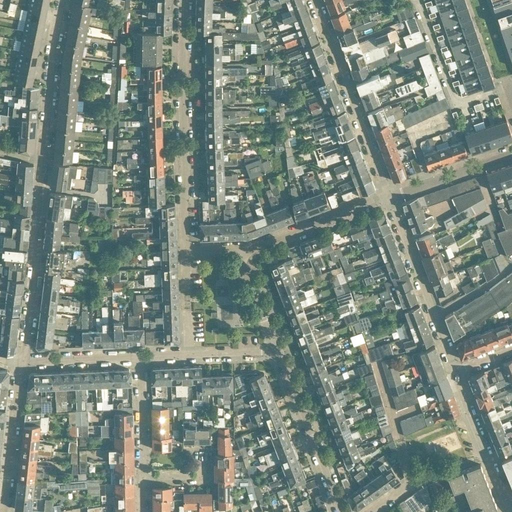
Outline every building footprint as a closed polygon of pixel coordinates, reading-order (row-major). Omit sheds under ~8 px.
[(30,0),(27,10),(46,14),(48,4),(30,0)] [(106,0),(105,7),(111,9),(113,0),(106,0)] [(142,3),(142,10),(172,11),(172,7),(172,2),(172,1),(172,0),(156,0),(156,4),(142,3)] [(290,9),(305,3),(303,0),(285,0),(271,5),(273,10),(288,5),(289,8),(289,9),(290,9)] [(353,0),(335,0),(326,4),(330,13),(345,8),(343,4),(353,0)] [(439,14),(467,5),(464,0),(444,0),(435,3),(439,14)] [(496,16),(511,9),(511,0),(507,0),(492,5),(496,16)] [(93,5),(88,4),(74,1),(72,12),(91,15),(93,5)] [(196,1),(196,11),(225,12),(225,7),(212,6),(212,1),(196,1)] [(250,13),(257,10),(259,9),(256,1),(251,2),(247,4),(250,13)] [(250,13),(247,4),(247,2),(241,2),(241,12),(243,12),(250,13)] [(283,17),(276,20),(278,25),(309,14),(305,4),(305,3),(290,9),(290,10),(281,13),(283,17)] [(443,26),(471,16),(467,5),(439,14),(443,26)] [(414,16),(409,6),(403,8),(407,19),(414,16)] [(499,26),(511,21),(511,9),(496,16),(499,26)] [(44,24),(46,14),(27,10),(25,20),(44,24)] [(172,14),(172,11),(142,10),(142,15),(156,16),(156,17),(155,21),(171,21),(171,20),(172,14)] [(253,22),(259,20),(257,17),(259,16),(257,10),(250,13),(253,22)] [(196,11),(195,23),(211,23),(212,16),(225,17),(225,12),(196,11)] [(347,11),(331,17),(337,33),(351,28),(348,21),(350,20),(347,11)] [(72,12),(70,22),(88,26),(91,15),(72,12)] [(312,22),(309,14),(278,25),(280,30),(296,24),(297,28),(312,22)] [(362,17),(361,17),(362,19),(363,23),(372,20),(369,14),(362,17)] [(407,19),(406,20),(411,34),(420,31),(414,16),(407,19)] [(471,16),(443,26),(447,37),(475,28),(471,16)] [(351,28),(337,33),(342,45),(356,39),(354,33),(369,28),(377,25),(375,19),(372,20),(363,23),(351,28)] [(25,20),(23,31),(42,34),(44,24),(25,20)] [(171,23),(171,21),(155,21),(155,22),(155,27),(143,27),(142,32),(162,32),(171,33),(171,23)] [(261,21),(256,23),(259,31),(264,30),(261,21)] [(503,36),(511,32),(511,21),(499,26),(503,36)] [(86,36),(88,26),(70,22),(68,32),(86,36)] [(315,31),(312,22),(297,28),(298,31),(283,37),(284,42),(315,31)] [(195,23),(195,32),(205,32),(225,32),(225,26),(219,25),(219,24),(211,24),(211,23),(195,23)] [(248,23),(247,32),(257,32),(254,24),(254,23),(250,23),(248,23)] [(475,28),(447,37),(451,49),(479,39),(475,28)] [(267,39),(264,30),(259,31),(257,32),(259,38),(260,41),(267,39)] [(356,39),(342,45),(347,58),(386,44),(398,39),(395,30),(383,34),(379,36),(374,38),(374,36),(357,43),(356,39)] [(40,44),(42,34),(23,31),(21,41),(40,44)] [(315,31),(284,42),(286,48),(302,42),(304,45),(318,40),(315,31)] [(420,31),(411,34),(415,44),(424,41),(420,31)] [(68,32),(66,42),(84,46),(86,36),(68,32)] [(137,32),(137,42),(162,42),(162,32),(142,32),(137,32)] [(205,35),(204,37),(204,42),(205,42),(222,42),(222,38),(235,38),(259,38),(257,32),(247,32),(225,32),(205,32),(205,35)] [(511,32),(503,36),(506,46),(511,44),(511,32)] [(268,39),(260,42),(263,49),(270,46),(268,39)] [(455,60),(482,51),(479,39),(451,49),(455,60)] [(21,41),(19,51),(38,55),(40,44),(21,41)] [(389,54),(351,69),(355,79),(369,74),(368,69),(386,62),(387,62),(388,64),(401,58),(403,63),(418,57),(428,53),(424,41),(415,44),(389,54)] [(64,53),(63,55),(82,58),(82,56),(84,46),(66,42),(64,53)] [(137,42),(136,52),(161,53),(162,42),(137,42)] [(205,44),(204,44),(204,49),(205,50),(205,53),(235,53),(235,47),(222,47),(222,44),(222,42),(205,42),(205,44)] [(319,42),(288,53),(290,58),(297,56),(299,60),(323,51),(319,42)] [(251,44),(251,53),(260,53),(261,44),(251,44)] [(386,44),(347,58),(351,69),(389,54),(386,44)] [(36,65),(38,55),(19,51),(17,61),(36,65)] [(323,51),(299,60),(291,62),(293,68),(309,62),(311,66),(326,60),(323,51)] [(482,51),(455,60),(459,72),(486,62),(482,51)] [(161,63),(161,53),(136,52),(136,63),(161,63)] [(240,53),(235,53),(205,53),(205,56),(204,58),(204,63),(205,63),(222,63),(222,59),(240,59),(240,53)] [(429,84),(424,86),(428,95),(435,92),(442,88),(428,53),(418,57),(425,76),(429,84)] [(80,70),(81,59),(82,58),(63,55),(63,58),(62,68),(80,70)] [(326,60),(311,66),(295,71),(297,77),(313,71),(314,74),(329,69),(326,60)] [(17,61),(15,71),(34,75),(36,65),(17,61)] [(463,83),(490,74),(486,62),(459,72),(463,83)] [(205,71),(205,75),(224,75),(247,75),(247,68),(222,67),(222,65),(222,63),(205,63),(205,65),(204,65),(204,70),(205,71)] [(148,66),(140,66),(140,77),(140,78),(161,77),(161,66),(148,66)] [(62,68),(61,78),(79,80),(80,70),(62,68)] [(329,69),(314,74),(315,78),(301,83),(303,89),(333,78),(329,69)] [(32,85),(34,75),(15,71),(13,81),(32,85)] [(359,92),(393,79),(392,77),(390,78),(388,74),(379,77),(378,74),(356,83),(359,92)] [(462,96),(467,95),(494,85),(490,74),(463,83),(466,91),(460,93),(462,96)] [(247,75),(224,75),(205,75),(205,77),(204,79),(204,84),(205,84),(222,84),(222,81),(235,81),(235,78),(248,78),(248,75),(247,75)] [(282,75),(276,77),(277,85),(277,86),(282,85),(283,84),(284,84),(282,75)] [(397,91),(400,95),(424,86),(429,84),(425,76),(395,88),(397,91)] [(140,78),(130,78),(130,83),(144,83),(144,89),(147,89),(162,89),(161,77),(140,78)] [(61,78),(60,88),(78,90),(79,80),(61,78)] [(319,88),(321,93),(322,94),(337,89),(337,88),(333,78),(303,89),(305,94),(319,88)] [(363,100),(372,96),(377,95),(375,91),(396,83),(395,78),(393,79),(359,92),(360,92),(363,100)] [(205,96),(224,96),(235,96),(235,90),(222,90),(222,84),(205,84),(205,86),(204,86),(204,91),(205,92),(205,96)] [(282,85),(277,86),(278,96),(278,97),(285,95),(283,88),(286,87),(285,84),(284,84),(283,84),(282,85)] [(278,96),(277,86),(277,85),(261,85),(261,96),(270,96),(278,96)] [(6,89),(6,96),(9,97),(22,98),(22,97),(38,98),(39,88),(15,86),(15,89),(6,89)] [(60,88),(59,98),(77,100),(78,90),(60,88)] [(445,97),(443,91),(442,88),(435,92),(439,100),(445,97)] [(147,95),(137,95),(137,101),(162,101),(162,89),(147,89),(147,95)] [(337,89),(322,94),(322,95),(323,99),(309,104),(311,110),(341,99),(337,90),(337,89)] [(118,90),(118,100),(122,101),(128,101),(128,98),(124,98),(125,90),(120,90),(118,90)] [(372,96),(363,100),(366,109),(380,103),(390,99),(389,98),(392,96),(391,93),(388,94),(387,93),(377,97),(377,95),(372,96)] [(287,94),(285,95),(278,97),(280,106),(280,107),(290,104),(287,94)] [(6,96),(5,101),(9,101),(9,106),(38,108),(38,98),(22,97),(22,98),(9,97),(6,96)] [(235,96),(224,96),(205,96),(205,98),(204,100),(204,105),(206,105),(222,105),(222,102),(235,101),(235,96)] [(270,96),(270,106),(280,106),(278,97),(278,96),(270,96)] [(449,108),(449,106),(445,97),(439,100),(444,110),(449,108)] [(59,98),(58,109),(76,110),(77,100),(59,98)] [(341,99),(311,110),(313,115),(327,110),(329,113),(344,108),(341,99)] [(439,112),(444,110),(439,100),(434,102),(439,112)] [(162,101),(137,101),(136,101),(136,107),(141,107),(141,114),(143,114),(143,113),(162,113),(162,101)] [(434,102),(428,105),(433,115),(439,112),(434,102)] [(204,112),(206,114),(206,117),(235,116),(235,111),(222,111),(222,105),(206,105),(206,107),(204,107),(204,112)] [(383,107),(368,113),(371,121),(385,115),(386,115),(400,110),(401,109),(399,105),(391,108),(390,105),(383,107)] [(427,118),(433,115),(428,105),(423,107),(427,118)] [(37,117),(38,108),(9,106),(9,115),(37,117)] [(423,107),(417,110),(422,120),(427,118),(423,107)] [(75,120),(76,110),(58,109),(57,119),(75,120)] [(385,115),(371,121),(373,129),(388,123),(395,120),(401,117),(404,116),(401,109),(400,110),(386,115),(385,115)] [(314,124),(315,127),(331,121),(332,124),(348,118),(345,110),(329,116),(313,121),(314,124)] [(416,123),(422,120),(417,110),(411,112),(416,123)] [(406,115),(411,125),(416,123),(411,112),(406,115)] [(0,113),(0,123),(20,125),(19,135),(32,136),(35,137),(36,126),(37,117),(9,115),(7,115),(0,113)] [(162,124),(162,113),(143,113),(143,114),(143,119),(143,120),(119,121),(119,124),(143,124),(162,124)] [(269,115),(271,125),(282,125),(281,118),(281,115),(269,115)] [(411,125),(406,115),(404,116),(401,117),(403,122),(405,128),(411,125)] [(204,127),(206,127),(222,126),(222,123),(235,122),(240,121),(240,116),(235,116),(206,117),(206,120),(204,122),(204,127)] [(314,130),(317,138),(335,132),(351,126),(348,118),(332,124),(314,130)] [(57,119),(56,129),(74,131),(75,120),(57,119)] [(496,124),(502,142),(511,139),(511,136),(506,120),(496,124)] [(483,121),(473,124),(475,131),(481,150),(492,146),(485,127),(483,121)] [(388,123),(373,129),(378,142),(393,137),(388,123)] [(162,124),(143,124),(119,124),(119,126),(127,126),(127,130),(139,130),(143,130),(143,136),(147,136),(162,136),(162,124)] [(502,142),(496,124),(485,127),(492,146),(502,142)] [(206,129),(204,129),(205,133),(206,135),(206,138),(236,137),(240,137),(250,137),(250,131),(240,131),(240,133),(236,133),(235,131),(222,132),(222,128),(222,126),(206,127),(206,129)] [(354,135),(351,126),(335,132),(317,138),(319,138),(321,143),(332,139),(333,143),(338,141),(354,135)] [(289,127),(283,129),(284,136),(284,138),(290,137),(291,136),(289,127)] [(73,141),(74,131),(56,129),(56,139),(73,141)] [(465,134),(471,153),(481,150),(475,131),(465,134)] [(18,146),(18,151),(28,153),(30,153),(34,151),(35,147),(35,137),(32,136),(19,135),(18,146)] [(141,150),(148,150),(163,150),(162,138),(162,136),(147,136),(147,138),(143,139),(143,145),(141,145),(141,150)] [(276,136),(276,146),(285,145),(284,138),(284,136),(276,136)] [(321,146),(313,148),(317,159),(325,157),(343,152),(359,146),(355,136),(339,143),(340,146),(323,152),(321,146)] [(206,141),(205,143),(205,148),(207,148),(223,147),(223,143),(240,143),(240,137),(236,137),(206,138),(206,141)] [(393,137),(378,142),(383,155),(397,150),(398,149),(393,137)] [(56,139),(55,149),(72,151),(73,141),(56,139)] [(463,141),(449,145),(454,159),(467,154),(463,141)] [(293,154),(292,145),(285,147),(285,148),(286,157),(293,154)] [(441,164),(454,159),(449,145),(437,150),(441,164)] [(363,158),(359,146),(343,152),(325,157),(328,164),(345,157),(347,162),(343,163),(344,165),(363,158)] [(223,152),(223,147),(207,148),(207,150),(205,150),(205,154),(207,156),(207,159),(224,158),(237,158),(243,158),(243,152),(223,152)] [(71,162),(72,151),(55,149),(54,160),(71,162)] [(397,150),(383,155),(388,168),(402,163),(401,161),(402,161),(398,149),(397,150)] [(163,161),(163,150),(148,150),(141,150),(141,157),(139,157),(139,158),(127,159),(127,162),(163,161)] [(437,150),(423,155),(428,168),(441,164),(437,150)] [(288,168),(292,167),(298,165),(293,154),(286,157),(288,168)] [(0,162),(18,166),(17,173),(33,176),(33,164),(26,163),(0,157),(0,162)] [(421,171),(416,157),(410,159),(415,173),(421,171)] [(237,158),(224,158),(207,159),(207,162),(206,164),(206,169),(207,169),(223,168),(223,164),(237,164),(237,158)] [(352,175),(368,169),(363,158),(344,165),(343,163),(329,169),(332,177),(333,179),(338,177),(351,172),(352,175)] [(245,165),(247,168),(248,172),(250,178),(265,172),(265,171),(271,169),(268,159),(261,162),(260,159),(245,165)] [(163,161),(127,162),(127,168),(139,167),(140,174),(164,173),(163,161)] [(52,174),(53,175),(76,178),(77,166),(53,162),(52,174)] [(407,176),(402,163),(388,168),(393,181),(407,176)] [(292,167),(295,174),(303,172),(301,164),(298,165),(292,167)] [(511,181),(507,166),(496,170),(502,187),(511,183),(511,181)] [(94,167),(93,180),(98,181),(98,170),(105,170),(105,183),(112,183),(112,182),(112,176),(113,169),(105,168),(94,167)] [(237,173),(224,174),(223,174),(223,168),(207,169),(207,171),(206,171),(206,175),(208,177),(208,180),(237,179),(237,173)] [(371,178),(368,169),(352,175),(353,179),(338,185),(337,186),(339,191),(350,187),(371,178)] [(93,180),(91,192),(94,193),(98,189),(98,183),(105,183),(105,170),(98,170),(98,181),(93,180)] [(492,190),(502,187),(496,170),(486,173),(492,190)] [(0,172),(0,177),(32,184),(33,176),(17,173),(17,176),(0,172)] [(140,174),(134,174),(134,181),(147,180),(147,184),(164,183),(165,183),(165,178),(164,177),(164,173),(140,174)] [(52,174),(51,178),(50,187),(70,189),(72,178),(75,178),(76,178),(53,175),(52,174)] [(309,214),(320,210),(309,180),(308,177),(307,174),(303,176),(305,182),(304,182),(309,196),(303,198),(309,214)] [(308,177),(309,180),(320,210),(330,206),(324,190),(320,192),(315,178),(314,175),(308,177)] [(0,177),(0,182),(16,186),(16,190),(31,193),(32,184),(0,177)] [(471,179),(474,188),(480,186),(476,177),(471,179)] [(357,188),(341,194),(344,201),(375,189),(373,184),(371,178),(355,184),(357,188)] [(208,183),(206,185),(207,190),(208,190),(224,189),(224,185),(238,185),(237,183),(244,183),(243,179),(237,179),(208,180),(208,183)] [(466,181),(469,190),(474,188),(471,179),(466,181)] [(460,182),(464,192),(469,190),(466,181),(460,182)] [(455,184),(458,194),(464,192),(460,182),(455,184)] [(147,189),(122,190),(123,196),(164,194),(164,183),(147,184),(147,189)] [(453,196),(458,194),(455,184),(450,186),(453,196)] [(309,214),(303,198),(299,200),(294,186),(291,187),(295,218),(295,219),(309,214)] [(450,186),(444,188),(448,198),(453,196),(450,186)] [(469,190),(464,192),(458,194),(453,196),(459,211),(467,207),(484,197),(480,186),(474,188),(469,190)] [(276,187),(271,189),(284,224),(293,220),(288,205),(284,206),(279,194),(276,187)] [(442,200),(448,198),(444,188),(439,190),(442,200)] [(208,192),(207,192),(207,197),(208,198),(209,201),(218,201),(225,201),(229,200),(238,200),(238,194),(224,195),(224,189),(208,190),(208,192)] [(264,214),(270,229),(284,224),(274,196),(271,189),(266,191),(269,198),(273,210),(264,214)] [(31,203),(31,193),(16,190),(16,195),(10,194),(10,193),(4,192),(4,194),(0,193),(0,198),(21,202),(31,203)] [(437,202),(442,200),(439,190),(434,192),(437,202)] [(48,201),(48,204),(49,205),(63,207),(70,207),(72,195),(49,192),(48,201)] [(432,203),(437,202),(434,192),(428,194),(432,203)] [(327,195),(331,206),(337,204),(333,193),(327,195)] [(164,194),(123,196),(126,196),(126,202),(148,202),(148,205),(166,204),(166,199),(164,198),(164,194)] [(428,194),(423,195),(426,205),(432,203),(428,194)] [(421,207),(426,205),(423,195),(418,197),(421,207)] [(425,217),(421,207),(418,197),(402,203),(413,233),(433,225),(435,222),(432,215),(425,217)] [(94,198),(88,198),(86,210),(93,211),(98,211),(98,206),(98,203),(94,198)] [(222,238),(224,238),(227,238),(230,238),(229,209),(229,200),(225,201),(226,208),(224,208),(224,222),(219,223),(220,239),(222,238)] [(200,239),(210,239),(208,201),(202,201),(203,223),(199,223),(200,234),(200,239)] [(218,239),(220,239),(219,223),(215,223),(214,208),(218,208),(218,201),(209,201),(208,201),(210,239),(214,239),(218,239)] [(0,225),(2,226),(12,227),(29,228),(30,216),(31,203),(21,202),(20,215),(14,214),(13,220),(0,218),(0,225)] [(270,229),(264,214),(259,202),(254,204),(259,216),(253,218),(259,233),(270,229)] [(47,208),(46,217),(62,219),(63,219),(69,218),(70,207),(63,207),(49,205),(48,204),(47,208)] [(149,207),(145,207),(145,217),(175,215),(175,206),(175,204),(166,204),(148,205),(149,207)] [(467,207),(459,211),(444,220),(448,228),(465,222),(472,216),(467,207)] [(498,209),(505,228),(496,231),(498,238),(499,238),(506,257),(511,251),(511,211),(507,213),(505,210),(503,208),(502,207),(498,209)] [(235,208),(229,209),(230,238),(240,238),(242,238),(241,222),(236,222),(235,208)] [(242,222),(241,222),(242,238),(248,237),(259,233),(253,218),(249,209),(243,212),(246,220),(242,222)] [(368,221),(349,229),(351,234),(387,220),(384,212),(367,218),(368,221)] [(175,215),(145,217),(136,217),(136,223),(152,222),(152,226),(160,225),(175,225),(175,215)] [(490,215),(477,223),(480,228),(486,224),(492,221),(490,215)] [(46,217),(45,231),(62,232),(63,219),(62,219),(46,217)] [(387,220),(351,234),(353,240),(372,233),(373,236),(374,236),(391,230),(387,220)] [(492,240),(498,238),(496,231),(492,221),(486,224),(491,236),(492,240)] [(70,222),(69,229),(78,230),(79,223),(70,222)] [(0,225),(0,234),(11,236),(28,238),(29,228),(12,227),(2,226),(0,225)] [(175,225),(160,225),(152,226),(152,232),(146,232),(132,232),(132,233),(132,238),(146,238),(176,236),(175,225)] [(44,241),(43,247),(48,248),(60,249),(63,249),(64,239),(77,241),(77,235),(78,230),(69,229),(69,233),(62,232),(45,231),(44,234),(44,241)] [(340,237),(337,229),(329,232),(332,240),(340,237)] [(358,242),(355,243),(358,248),(363,246),(365,249),(378,244),(394,238),(391,230),(374,236),(373,236),(358,242)] [(338,261),(337,258),(334,249),(332,245),(328,233),(318,237),(323,252),(329,250),(334,262),(338,272),(342,270),(338,261)] [(432,233),(416,240),(422,257),(438,251),(443,247),(450,244),(446,236),(436,240),(434,233),(432,233)] [(0,246),(10,248),(27,249),(28,238),(11,236),(0,234),(0,246)] [(160,243),(161,247),(176,247),(176,236),(146,238),(147,243),(160,243)] [(309,240),(319,267),(324,265),(320,254),(323,252),(318,237),(309,240)] [(112,247),(112,239),(102,238),(102,253),(105,253),(112,253),(112,249),(112,247)] [(365,258),(397,246),(394,238),(378,244),(379,247),(363,253),(365,258)] [(319,267),(309,240),(299,243),(305,259),(309,257),(316,276),(312,277),(313,278),(315,282),(324,279),(322,274),(319,267)] [(494,243),(491,243),(483,246),(487,257),(498,253),(494,243)] [(290,258),(268,266),(269,269),(271,269),(270,271),(272,275),(273,275),(273,274),(288,268),(297,265),(296,262),(303,259),(298,244),(286,249),(290,258)] [(0,251),(3,252),(2,256),(2,257),(10,258),(26,259),(27,249),(10,248),(0,246),(0,251)] [(397,246),(365,258),(367,263),(383,257),(384,259),(384,261),(400,255),(397,246)] [(177,257),(176,247),(161,247),(161,253),(147,253),(147,258),(177,257)] [(339,247),(334,249),(337,257),(339,256),(342,255),(339,247)] [(422,257),(427,268),(449,260),(450,259),(446,248),(443,249),(443,247),(438,251),(422,257)] [(48,248),(45,271),(62,272),(65,273),(65,266),(75,267),(76,258),(73,258),(74,250),(60,249),(48,248)] [(112,253),(112,260),(120,259),(120,249),(118,249),(112,249),(112,253)] [(342,255),(339,256),(343,265),(347,264),(348,263),(344,254),(342,255)] [(500,254),(492,257),(498,272),(505,266),(500,254)] [(0,265),(25,268),(26,259),(10,258),(2,257),(2,256),(0,255),(0,265)] [(385,264),(370,270),(372,276),(403,264),(400,255),(384,261),(385,264)] [(177,257),(147,258),(141,258),(141,264),(147,264),(161,263),(161,268),(177,267),(177,257)] [(492,257),(474,265),(478,273),(483,271),(487,280),(498,272),(492,257)] [(427,268),(431,279),(445,274),(455,272),(450,259),(449,260),(427,268)] [(369,277),(362,278),(364,284),(365,285),(373,282),(374,281),(374,280),(379,278),(384,277),(385,279),(390,277),(407,272),(403,264),(372,276),(369,277)] [(0,272),(1,272),(1,276),(8,276),(24,278),(25,268),(0,265),(0,272)] [(471,278),(478,275),(474,265),(467,268),(471,278)] [(161,269),(161,270),(157,270),(158,274),(148,274),(144,274),(144,280),(148,280),(178,278),(177,275),(177,269),(177,267),(161,268),(161,269)] [(274,276),(272,277),(274,282),(276,282),(277,286),(304,275),(311,272),(309,267),(302,270),(290,274),(288,268),(273,274),(273,275),(274,276)] [(322,274),(324,279),(333,275),(331,270),(322,274)] [(45,271),(44,279),(46,280),(46,282),(73,285),(75,285),(76,280),(61,278),(62,272),(45,271)] [(501,309),(507,305),(510,304),(509,303),(511,302),(511,301),(511,271),(489,289),(454,311),(466,330),(471,327),(472,326),(478,323),(484,319),(490,316),(497,311),(501,309)] [(304,275),(277,286),(278,288),(277,290),(279,295),(280,294),(296,288),(294,285),(313,278),(312,277),(311,272),(304,275)] [(343,272),(337,274),(340,283),(346,280),(344,274),(343,272)] [(356,279),(353,272),(344,274),(346,280),(346,281),(356,279)] [(398,292),(412,287),(407,272),(390,277),(391,279),(385,282),(387,290),(390,289),(392,296),(398,293),(398,292)] [(445,274),(431,279),(437,296),(453,290),(449,279),(457,276),(455,272),(445,274)] [(0,277),(0,284),(4,285),(5,284),(8,284),(7,290),(7,291),(23,293),(24,281),(8,278),(0,277)] [(178,278),(148,280),(144,280),(144,286),(148,286),(162,285),(162,289),(178,288),(178,287),(178,283),(178,278)] [(346,280),(340,283),(344,293),(350,291),(350,290),(346,281),(346,280)] [(112,292),(119,292),(119,291),(125,291),(124,281),(113,282),(113,292),(112,292)] [(461,287),(465,293),(475,288),(472,281),(461,287)] [(44,284),(43,291),(59,293),(60,290),(72,291),(73,285),(46,282),(45,284),(44,284)] [(382,308),(381,309),(383,312),(396,308),(403,306),(418,301),(412,287),(398,292),(398,293),(392,296),(393,299),(385,302),(386,306),(382,307),(382,308)] [(144,301),(149,301),(178,300),(178,293),(178,290),(178,288),(162,289),(162,290),(162,294),(144,295),(144,301)] [(281,296),(280,297),(281,301),(283,302),(285,305),(314,294),(312,288),(305,291),(300,289),(296,290),(296,288),(280,294),(281,296)] [(0,289),(0,295),(6,296),(6,301),(21,302),(23,293),(7,291),(7,290),(0,289)] [(387,290),(379,292),(381,299),(392,296),(390,289),(387,290)] [(43,293),(42,299),(43,300),(43,302),(70,305),(79,306),(79,302),(70,301),(71,299),(59,298),(59,295),(59,293),(43,291),(43,293)] [(350,291),(344,293),(348,303),(353,301),(350,291)] [(364,297),(354,300),(356,304),(378,298),(377,293),(364,297)] [(314,294),(285,305),(286,308),(285,310),(287,314),(288,314),(303,308),(303,307),(317,301),(314,294)] [(179,311),(178,300),(149,301),(149,307),(163,306),(163,312),(179,311)] [(0,311),(20,314),(21,302),(6,301),(5,302),(0,301),(0,311)] [(133,311),(133,315),(135,344),(144,344),(143,328),(139,328),(139,315),(139,312),(143,312),(142,301),(133,301),(133,311)] [(340,306),(336,307),(338,314),(350,309),(352,313),(356,311),(354,305),(353,301),(348,303),(340,306)] [(41,304),(40,311),(57,313),(57,309),(78,312),(79,306),(70,305),(43,302),(43,304),(41,304)] [(103,346),(114,345),(114,330),(109,330),(108,306),(101,307),(101,310),(102,318),(103,346)] [(403,329),(410,327),(425,321),(420,306),(404,311),(408,321),(404,323),(402,326),(403,329)] [(113,308),(114,330),(114,345),(124,345),(125,345),(125,329),(123,329),(119,329),(119,308),(113,308)] [(289,316),(287,316),(289,321),(291,322),(292,324),(319,314),(317,309),(305,313),(304,310),(303,308),(288,314),(289,316)] [(40,311),(40,317),(41,318),(41,321),(68,324),(70,324),(70,318),(62,317),(56,316),(57,313),(40,311)] [(82,319),(81,319),(82,325),(82,330),(82,347),(94,346),(93,331),(88,331),(87,311),(81,311),(82,319)] [(143,322),(150,322),(179,320),(179,311),(163,312),(163,315),(149,316),(150,318),(143,318),(143,322)] [(359,321),(359,320),(356,311),(352,313),(351,313),(354,323),(359,321)] [(445,316),(449,327),(453,338),(461,333),(466,330),(454,311),(445,316)] [(319,314),(292,324),(293,327),(292,329),(294,334),(296,333),(295,333),(311,327),(313,327),(312,324),(325,318),(323,312),(319,314)] [(0,321),(2,321),(2,325),(18,327),(20,316),(0,313),(0,321)] [(125,345),(135,344),(133,315),(128,315),(128,329),(125,329),(125,345)] [(369,317),(359,320),(359,321),(362,332),(364,337),(370,335),(374,334),(369,317)] [(97,331),(93,331),(94,346),(103,346),(102,318),(97,318),(96,318),(97,331)] [(180,330),(179,320),(150,322),(143,322),(143,326),(150,326),(150,328),(164,327),(164,331),(160,331),(180,330)] [(511,338),(511,334),(507,323),(506,320),(500,323),(500,325),(496,327),(494,328),(500,343),(502,343),(511,338)] [(39,323),(38,329),(54,331),(55,328),(67,330),(68,324),(41,321),(41,322),(39,323)] [(357,334),(358,333),(362,332),(359,321),(354,323),(357,334)] [(413,334),(428,328),(425,321),(410,327),(403,329),(405,337),(413,334)] [(0,328),(0,334),(17,336),(18,327),(2,325),(1,328),(0,328)] [(296,335),(295,336),(298,345),(300,344),(329,333),(331,332),(334,331),(331,326),(327,327),(319,330),(314,328),(311,329),(311,327),(295,333),(296,333),(296,335)] [(433,342),(428,328),(413,334),(415,339),(403,342),(406,350),(433,342)] [(494,328),(482,332),(488,348),(495,345),(500,343),(494,328)] [(38,329),(37,338),(65,342),(66,336),(54,335),(54,331),(38,329)] [(180,340),(180,330),(160,331),(160,337),(154,337),(154,331),(145,331),(146,344),(178,343),(180,340)] [(470,337),(469,338),(475,353),(488,348),(482,332),(470,337)] [(329,333),(300,344),(301,347),(300,349),(302,354),(303,353),(318,347),(317,344),(331,339),(331,338),(329,333)] [(0,343),(16,346),(17,336),(0,334),(0,343)] [(370,335),(364,337),(365,342),(367,348),(373,346),(370,335)] [(37,338),(36,346),(38,349),(65,347),(65,342),(37,338)] [(475,353),(469,338),(465,339),(456,345),(461,359),(475,353)] [(368,351),(368,350),(365,342),(361,343),(360,344),(363,353),(368,351)] [(390,342),(368,350),(368,351),(371,361),(394,354),(398,353),(397,350),(393,351),(390,342)] [(16,351),(16,346),(0,343),(0,354),(13,354),(16,351)] [(411,355),(415,365),(439,356),(435,346),(411,355)] [(304,355),(302,355),(304,360),(306,361),(307,364),(334,354),(332,348),(320,353),(319,349),(318,347),(303,353),(304,355)] [(334,354),(307,364),(308,366),(307,368),(309,373),(311,373),(326,367),(324,363),(336,359),(344,356),(342,351),(334,354)] [(368,351),(363,353),(367,364),(370,362),(370,361),(371,361),(368,351)] [(415,365),(419,375),(442,366),(439,356),(415,365)] [(382,361),(386,375),(398,371),(396,364),(390,366),(388,359),(382,361)] [(361,377),(364,376),(373,373),(370,362),(367,364),(357,367),(361,377)] [(493,368),(498,381),(509,376),(504,363),(493,368)] [(182,396),(182,401),(182,406),(187,406),(187,400),(186,400),(186,396),(187,396),(186,383),(193,383),(192,366),(181,367),(182,396)] [(201,366),(192,366),(193,383),(196,383),(197,399),(202,399),(202,376),(201,366)] [(446,376),(442,366),(419,375),(421,381),(417,383),(419,386),(431,382),(446,376)] [(156,397),(161,396),(160,367),(153,368),(151,370),(151,384),(155,384),(156,397)] [(172,384),(171,367),(160,367),(161,396),(166,396),(166,384),(172,384)] [(177,396),(182,396),(181,367),(171,367),(172,384),(176,384),(177,396)] [(311,374),(310,375),(312,380),(314,380),(314,381),(312,381),(313,384),(315,384),(342,373),(340,368),(328,372),(326,369),(326,367),(311,373),(311,374)] [(111,369),(101,370),(103,407),(103,409),(108,408),(107,399),(106,386),(112,385),(111,369)] [(121,369),(111,369),(112,385),(116,385),(117,398),(122,398),(121,369)] [(128,369),(121,369),(122,398),(128,398),(127,385),(131,385),(131,371),(128,369)] [(0,406),(6,407),(6,403),(9,372),(7,370),(0,370),(0,386),(1,387),(1,392),(0,392),(0,406)] [(92,370),(80,371),(82,409),(87,409),(86,387),(92,386),(92,370)] [(101,370),(92,370),(92,386),(96,386),(97,406),(98,407),(103,407),(101,370)] [(342,373),(344,378),(351,375),(349,370),(342,373)] [(71,371),(59,372),(61,411),(67,410),(67,406),(66,387),(72,387),(71,371)] [(80,371),(71,371),(72,387),(75,387),(76,410),(82,410),(82,409),(80,371)] [(401,382),(398,371),(386,375),(389,386),(401,382)] [(468,377),(473,391),(489,384),(484,371),(468,377)] [(29,375),(26,403),(32,403),(41,402),(40,372),(31,373),(29,375)] [(40,372),(41,402),(41,409),(46,408),(45,388),(50,388),(49,372),(40,372)] [(56,411),(61,411),(59,372),(49,372),(50,388),(55,388),(56,411)] [(218,404),(224,403),(222,375),(219,375),(218,373),(213,374),(214,391),(217,391),(218,404)] [(232,374),(232,373),(227,373),(225,375),(222,375),(224,403),(224,408),(224,411),(230,410),(229,391),(233,391),(232,374)] [(234,387),(244,383),(250,381),(253,388),(267,382),(266,380),(268,379),(266,374),(264,374),(264,373),(258,375),(257,373),(234,374),(234,387)] [(342,373),(315,384),(316,386),(315,388),(317,393),(318,392),(333,387),(332,383),(344,379),(342,373)] [(367,386),(368,386),(376,382),(373,373),(364,376),(367,386)] [(202,399),(202,405),(203,408),(208,408),(208,404),(209,404),(208,391),(214,391),(213,374),(213,375),(211,375),(211,374),(206,374),(204,375),(202,376),(202,399)] [(435,394),(425,398),(427,403),(453,393),(446,376),(431,382),(435,394)] [(489,384),(473,391),(474,394),(476,399),(477,400),(477,402),(492,396),(491,394),(490,391),(511,382),(509,376),(498,381),(489,384)] [(242,397),(233,401),(233,405),(271,391),(270,388),(270,386),(269,382),(267,382),(253,388),(254,390),(241,395),(242,397)] [(379,393),(376,382),(368,386),(372,395),(368,397),(379,393)] [(389,386),(392,395),(398,393),(398,394),(403,392),(405,392),(401,382),(389,386)] [(319,394),(317,395),(319,399),(321,400),(322,403),(350,393),(348,388),(336,392),(334,388),(333,387),(318,392),(319,394)] [(414,388),(408,390),(413,404),(419,402),(414,388)] [(408,390),(405,392),(403,392),(407,406),(413,404),(408,390)] [(271,391),(233,405),(233,410),(245,405),(246,407),(258,402),(260,406),(275,401),(274,400),(275,399),(274,394),(272,393),(271,391)] [(403,392),(398,394),(403,408),(407,406),(403,392)] [(350,393),(322,403),(323,406),(323,408),(324,413),(326,412),(326,413),(341,407),(340,403),(352,398),(350,393)] [(379,393),(368,397),(372,407),(374,406),(382,403),(379,393)] [(396,410),(403,408),(398,394),(398,393),(392,395),(396,410)] [(427,403),(420,406),(422,412),(434,407),(435,410),(440,408),(456,402),(453,393),(427,403)] [(492,396),(477,402),(481,411),(502,403),(511,398),(511,393),(494,400),(492,396)] [(275,401),(260,406),(262,411),(249,416),(251,421),(278,410),(277,408),(278,406),(276,401),(275,401)] [(431,416),(424,418),(427,426),(442,420),(451,416),(460,413),(456,402),(440,408),(442,413),(432,418),(431,416)] [(385,413),(382,403),(374,406),(378,416),(385,413)] [(502,403),(481,411),(485,420),(511,408),(511,406),(511,405),(504,407),(502,403)] [(162,407),(152,407),(152,423),(168,422),(168,416),(174,416),(174,406),(172,406),(162,407)] [(115,418),(105,418),(105,424),(112,424),(133,424),(132,413),(132,407),(123,408),(117,408),(115,408),(115,418)] [(327,414),(325,414),(327,419),(329,420),(330,423),(357,412),(355,407),(343,412),(341,407),(326,413),(327,414)] [(511,408),(485,420),(488,429),(502,423),(500,419),(511,413),(511,408)] [(251,421),(245,423),(247,429),(253,426),(266,422),(267,425),(282,419),(283,419),(281,414),(279,413),(278,410),(251,421)] [(357,412),(330,423),(331,425),(330,427),(332,432),(333,432),(349,426),(353,424),(353,421),(363,417),(361,411),(357,412)] [(25,414),(24,426),(40,425),(41,416),(41,412),(25,414)] [(422,412),(417,415),(421,428),(427,426),(423,415),(422,412)] [(380,427),(389,424),(388,423),(385,413),(378,416),(376,416),(380,426),(380,427)] [(417,415),(411,417),(416,431),(421,428),(417,415)] [(23,435),(22,437),(39,438),(39,437),(39,432),(47,433),(49,416),(41,416),(40,425),(24,426),(23,435)] [(197,420),(196,421),(197,441),(210,441),(210,442),(211,442),(210,427),(203,427),(203,416),(197,416),(197,420)] [(411,417),(405,419),(410,433),(413,432),(416,431),(411,417)] [(183,442),(184,442),(184,441),(197,441),(196,421),(183,421),(183,418),(182,418),(182,422),(182,442),(183,442)] [(404,435),(410,433),(405,419),(400,421),(404,435)] [(502,423),(488,429),(489,430),(490,434),(492,437),(511,428),(511,424),(511,425),(509,420),(502,423)] [(286,427),(284,421),(268,427),(269,431),(257,435),(259,440),(286,430),(285,427),(286,427)] [(168,424),(168,422),(152,423),(153,437),(172,437),(172,429),(171,429),(171,424),(168,424)] [(101,436),(115,436),(133,436),(133,424),(112,424),(105,424),(101,424),(101,436)] [(389,424),(380,427),(383,436),(386,435),(391,433),(389,424)] [(334,433),(333,434),(334,439),(336,439),(338,443),(365,432),(362,427),(351,431),(349,428),(349,426),(333,432),(334,433)] [(228,439),(228,428),(224,428),(219,428),(219,435),(219,454),(231,454),(231,447),(230,447),(230,439),(228,439)] [(511,428),(492,437),(495,445),(509,440),(507,436),(511,433),(511,428)] [(273,442),(275,445),(289,439),(291,438),(288,432),(287,433),(286,430),(259,440),(261,446),(273,442)] [(365,432),(338,443),(339,445),(338,447),(339,451),(340,452),(341,451),(356,445),(355,442),(367,437),(365,432)] [(457,432),(425,442),(429,457),(461,447),(457,432)] [(133,449),(133,436),(115,436),(115,442),(113,442),(113,448),(115,447),(115,449),(133,449)] [(242,436),(235,439),(239,448),(245,446),(246,445),(242,436)] [(39,439),(39,438),(22,437),(21,448),(53,451),(54,447),(52,447),(52,446),(38,444),(39,439)] [(172,442),(172,437),(153,437),(153,449),(170,449),(170,442),(172,442)] [(289,439),(275,445),(276,450),(264,455),(266,460),(293,449),(292,447),(293,445),(291,440),(290,441),(289,439)] [(509,440),(495,445),(499,455),(511,449),(511,443),(511,445),(509,440)] [(76,443),(68,442),(67,453),(70,453),(77,454),(76,443)] [(342,453),(340,454),(342,458),(344,459),(345,462),(344,462),(344,463),(350,460),(360,456),(369,452),(372,451),(376,449),(374,445),(363,449),(359,446),(357,447),(356,445),(341,451),(342,453)] [(248,455),(245,446),(239,448),(242,458),(246,456),(248,455)] [(372,451),(369,452),(372,456),(380,450),(378,447),(376,449),(372,451)] [(20,457),(20,458),(36,460),(37,455),(53,457),(53,451),(21,448),(20,457)] [(109,461),(115,460),(133,460),(133,449),(115,449),(109,449),(109,461)] [(266,460),(268,466),(281,461),(282,465),(297,459),(298,458),(296,452),(294,452),(293,449),(266,460)] [(372,456),(369,452),(360,456),(363,461),(372,456)] [(231,454),(219,454),(215,454),(215,466),(215,467),(234,467),(234,461),(233,461),(233,458),(231,458),(231,454)] [(383,455),(375,460),(375,461),(392,484),(400,479),(403,476),(399,460),(391,466),(383,455)] [(511,455),(501,460),(511,486),(511,455)] [(20,458),(19,469),(49,473),(51,473),(52,466),(36,464),(36,460),(20,458)] [(297,459),(282,465),(284,470),(272,474),(274,480),(301,469),(300,467),(301,465),(299,460),(297,460),(297,459)] [(115,460),(109,461),(109,468),(112,467),(112,472),(133,472),(133,460),(115,460)] [(353,465),(350,460),(344,463),(347,469),(353,465)] [(392,484),(375,461),(371,463),(379,474),(373,478),(383,491),(392,484)] [(246,468),(248,473),(250,478),(256,475),(258,474),(255,464),(250,466),(246,468)] [(488,485),(483,472),(483,471),(480,464),(448,476),(453,492),(464,488),(472,509),(464,511),(487,511),(497,508),(494,501),(495,501),(494,500),(489,487),(488,485)] [(215,468),(215,480),(219,479),(224,479),(234,479),(234,472),(234,467),(215,467),(215,468)] [(19,469),(18,481),(34,482),(34,477),(35,476),(49,477),(49,473),(19,469)] [(274,480),(269,482),(271,488),(276,486),(288,481),(290,486),(295,484),(304,481),(305,480),(304,478),(306,478),(303,472),(302,472),(301,469),(274,480)] [(383,491),(373,478),(370,480),(362,469),(358,472),(375,496),(383,491)] [(112,472),(110,472),(111,483),(114,483),(133,483),(133,472),(112,472)] [(375,496),(358,472),(354,476),(361,486),(358,488),(367,502),(375,496)] [(259,485),(256,475),(250,478),(250,479),(254,487),(259,485)] [(344,475),(340,477),(351,505),(352,508),(357,509),(360,507),(367,502),(358,488),(353,492),(348,480),(344,475)] [(87,495),(99,495),(99,484),(99,478),(58,483),(59,488),(59,490),(87,488),(87,495)] [(315,478),(305,482),(306,485),(308,490),(318,486),(315,478)] [(448,490),(443,478),(428,484),(433,495),(448,490)] [(219,498),(215,498),(215,510),(222,508),(232,506),(232,492),(236,491),(236,489),(245,488),(246,491),(254,489),(254,487),(250,479),(234,479),(224,479),(219,479),(219,486),(219,498)] [(16,495),(16,497),(32,498),(40,499),(41,489),(59,488),(58,483),(56,483),(56,482),(34,482),(18,481),(17,484),(16,495)] [(114,489),(113,489),(113,494),(133,494),(133,483),(114,483),(114,489)] [(258,499),(262,497),(263,497),(259,485),(254,487),(254,489),(258,499)] [(426,485),(416,492),(425,506),(431,502),(426,485)] [(184,498),(184,493),(184,489),(174,490),(174,487),(153,487),(153,498),(173,498),(184,498)] [(286,488),(277,491),(279,497),(288,493),(286,488)] [(425,506),(416,492),(410,496),(420,510),(425,506)] [(184,493),(184,498),(184,506),(194,506),(194,511),(200,511),(200,493),(184,493)] [(200,511),(199,511),(211,511),(211,498),(211,493),(200,493),(200,511)] [(133,494),(113,494),(113,499),(115,499),(115,505),(134,505),(133,494)] [(327,511),(321,495),(315,497),(320,510),(316,511),(315,511),(327,511)] [(410,496),(404,500),(412,511),(416,511),(420,510),(410,496)] [(32,498),(16,497),(15,509),(17,509),(31,511),(32,505),(36,505),(36,500),(32,500),(32,498)] [(173,498),(153,498),(153,511),(168,511),(169,507),(174,507),(173,498)] [(43,511),(51,511),(53,499),(48,500),(45,500),(43,511)] [(306,499),(301,501),(305,511),(315,511),(316,511),(315,511),(311,511),(307,501),(306,499)] [(301,500),(296,502),(299,511),(305,511),(301,501),(301,500)] [(412,511),(404,500),(398,504),(402,511),(412,511)] [(249,502),(240,504),(242,511),(251,508),(249,502)]
